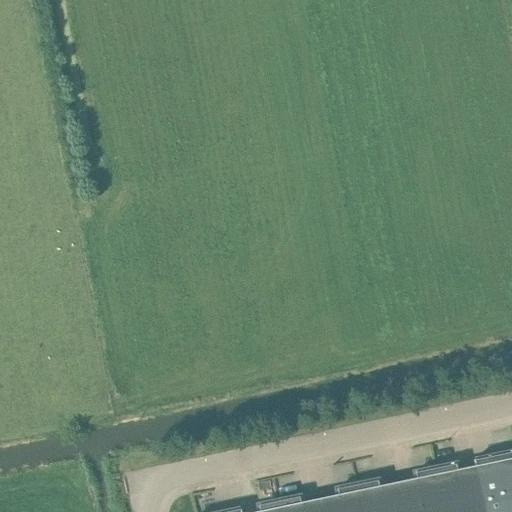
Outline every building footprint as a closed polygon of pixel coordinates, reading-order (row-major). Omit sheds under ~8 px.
[(482,500),(511,493),(511,452),(474,460),(482,500)] [(435,469),(443,511),(484,511),(482,500),(474,460),(473,461),(474,467),(456,470),(455,465),(435,469)] [(397,483),(402,511),(443,511),(435,469),(414,473),(415,479),(397,483)] [(376,481),(356,486),(361,511),(402,511),(397,483),(378,487),(376,481)] [(318,499),(320,511),(361,511),(356,486),(336,490),(337,495),(318,499)] [(511,511),(511,493),(482,500),(484,511),(511,511)] [(278,502),(280,511),(320,511),(318,499),(299,503),(298,498),(278,502)] [(239,510),(239,511),(280,511),(278,502),(258,506),(259,511),(257,511),(240,511),(240,510),(239,510)]
